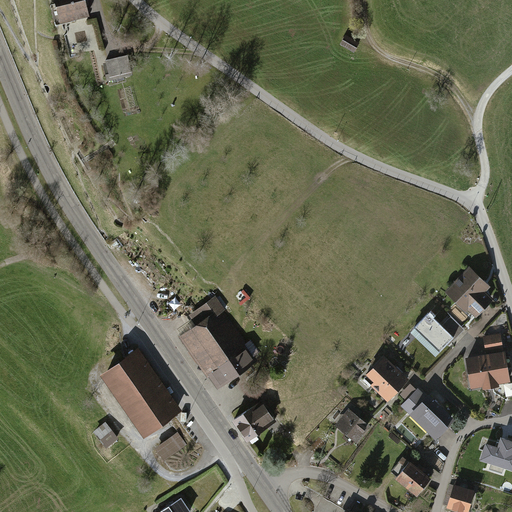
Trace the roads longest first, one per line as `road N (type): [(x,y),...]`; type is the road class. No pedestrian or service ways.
road 1 (tertiary): [(265,489),(59,186),(0,54)]
road 2 (residential): [(135,0),(315,132),(470,203),(511,305)]
road 3 (track): [(476,126),(448,83),(372,43),(362,0)]
road 4 (track): [(470,203),(485,169),(478,115),(511,70)]
road 5 (track): [(129,320),(30,260),(0,265)]
road 6 (residential): [(391,511),(322,474),(295,473),(265,489)]
road 7 (residential): [(511,419),(462,434),(436,511)]
